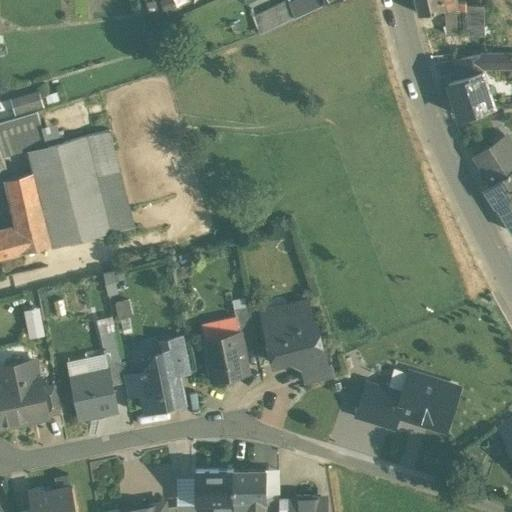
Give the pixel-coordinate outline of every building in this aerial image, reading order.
[(259,33),(295,17),(289,2),(288,0),(285,0),(252,16),(259,33)] [(292,0),(289,2),(295,17),(330,2),(328,0),(292,0)] [(453,0),(414,0),(418,16),(444,12),(445,11),(466,14),(466,6),(466,2),(453,3),(453,0)] [(466,14),(466,35),(485,35),(484,5),(466,6),(466,14)] [(445,11),(444,12),(445,26),(442,27),(446,36),(453,36),(466,35),(466,14),(445,11)] [(453,36),(461,50),(471,47),(466,35),(453,36)] [(452,61),(456,81),(483,72),(481,68),(480,54),(452,61)] [(511,54),(480,54),(481,68),(511,67),(511,54)] [(456,81),(448,84),(460,118),(494,107),(494,106),(490,107),(479,74),(483,73),(483,72),(456,81)] [(14,95),(19,111),(47,103),(42,86),(14,95)] [(47,142),(37,109),(0,120),(0,150),(2,156),(47,142)] [(86,134),(111,231),(134,225),(109,128),(86,134)] [(33,170),(51,243),(52,246),(111,231),(86,134),(27,149),(33,170)] [(511,148),(505,137),(475,157),(494,186),(486,192),(511,233),(511,232),(511,148)] [(0,257),(24,251),(24,250),(51,243),(33,170),(4,177),(14,224),(0,226),(0,257)] [(307,300),(285,305),(287,313),(280,314),(276,312),(269,314),(264,321),(266,328),(273,333),(274,338),(270,345),(274,362),(291,358),(301,364),(302,364),(300,353),(322,348),(316,321),(312,322),(307,300)] [(42,305),(29,307),(32,334),(45,333),(42,305)] [(238,329),(241,344),(256,341),(249,305),(234,308),(238,329)] [(112,314),(100,317),(105,344),(118,341),(112,314)] [(247,372),(241,344),(238,329),(201,337),(210,380),(247,372)] [(185,334),(163,339),(165,351),(172,350),(176,373),(177,372),(192,369),(185,334)] [(125,380),(118,345),(104,348),(108,367),(112,382),(125,380)] [(322,348),(300,353),(302,364),(306,382),(333,376),(326,347),(322,348)] [(165,351),(156,352),(140,376),(146,380),(147,385),(144,391),(147,407),(177,401),(173,386),(178,378),(177,372),(176,373),(172,350),(165,351)] [(25,359),(18,354),(9,356),(5,363),(5,365),(0,365),(0,420),(0,423),(48,413),(48,412),(42,385),(41,376),(39,376),(35,359),(25,361),(25,359)] [(108,367),(72,374),(80,416),(117,409),(112,382),(108,367)] [(408,380),(404,392),(397,414),(446,428),(459,388),(439,381),(437,378),(425,375),(421,376),(418,383),(408,380)] [(394,426),(397,414),(404,392),(366,381),(356,415),(394,426)] [(55,382),(42,385),(48,412),(61,410),(55,382)] [(511,416),(499,426),(511,444),(511,443),(511,416)] [(233,467),(196,468),(196,501),(199,501),(214,501),(217,501),(234,501),(233,467)] [(233,467),(234,501),(266,501),(266,467),(233,467)] [(78,511),(73,484),(29,493),(32,506),(33,511),(78,511)] [(321,511),(321,494),(292,495),(291,511),(321,511)] [(279,511),(279,495),(267,496),(267,511),(279,511)] [(291,511),(292,495),(279,495),(279,511),(291,511)] [(178,511),(177,502),(165,504),(165,500),(145,503),(146,506),(133,508),(132,505),(109,509),(109,511),(178,511)] [(200,511),(199,501),(196,501),(177,502),(178,511),(200,511)] [(233,511),(234,501),(217,501),(214,501),(213,511),(233,511)]
